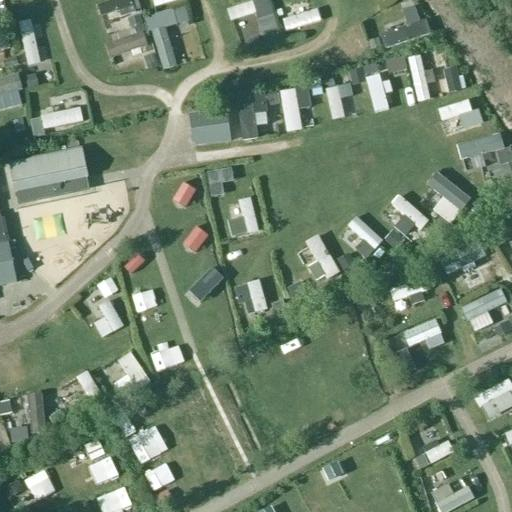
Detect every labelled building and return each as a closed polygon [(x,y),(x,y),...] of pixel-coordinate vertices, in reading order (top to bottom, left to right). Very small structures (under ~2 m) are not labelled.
[(239,19),(257,15),(253,0),(246,0),(236,2),(239,19)] [(270,0),(256,0),(260,26),(273,25),(270,0)] [(384,43),(429,32),(425,18),(381,29),(384,43)] [(344,28),(356,58),(369,53),(358,23),(344,28)] [(107,41),(112,53),(149,39),(144,27),(107,41)] [(164,68),(177,65),(174,53),(184,50),(178,28),(155,35),(164,68)] [(26,30),(27,61),(46,60),(45,29),(26,30)] [(388,74),(408,70),(406,57),(386,61),(388,74)] [(424,57),(411,57),(413,100),(426,99),(424,57)] [(33,67),(39,84),(55,79),(49,61),(33,67)] [(367,78),(381,76),(379,65),(365,67),(367,78)] [(363,67),(350,70),(354,83),(366,80),(363,67)] [(0,75),(0,90),(21,87),(19,72),(0,75)] [(368,80),(371,112),(387,111),(385,79),(368,80)] [(340,98),(353,97),(352,83),(340,84),(340,98)] [(298,105),(308,104),(307,84),(297,85),(298,105)] [(338,85),(326,88),(333,122),(345,119),(338,85)] [(0,93),(0,115),(25,108),(19,87),(0,93)] [(285,132),(299,132),(298,87),(284,87),(285,132)] [(255,121),(266,121),(266,95),(240,95),(241,131),(255,131),(255,121)] [(30,120),(34,137),(85,124),(78,96),(50,103),(53,114),(30,120)] [(439,110),(444,127),(473,119),(468,102),(439,110)] [(230,142),(225,110),(189,115),(193,147),(230,142)] [(104,160),(136,153),(134,141),(102,147),(104,160)] [(9,164),(14,193),(88,179),(82,150),(9,164)] [(244,163),(230,166),(236,195),(249,192),(244,163)] [(167,181),(170,199),(198,194),(194,176),(167,181)] [(452,217),(465,207),(443,178),(429,189),(452,217)] [(392,204),(419,234),(429,224),(402,194),(392,204)] [(356,216),(347,226),(374,250),(383,240),(356,216)] [(0,286),(16,283),(2,217),(0,217),(0,286)] [(244,220),(247,236),(239,238),(244,259),(265,254),(257,217),(244,220)] [(62,218),(33,226),(38,246),(67,238),(62,218)] [(310,269),(332,258),(320,235),(298,246),(310,269)] [(463,275),(450,282),(457,294),(489,278),(477,256),(458,266),(463,275)] [(252,303),(267,299),(261,275),(246,279),(252,303)] [(396,314),(429,307),(423,281),(390,288),(396,314)] [(465,305),(471,324),(506,313),(501,294),(465,305)] [(113,336),(126,328),(109,299),(96,307),(113,336)] [(410,342),(441,336),(438,320),(407,326),(410,342)] [(364,376),(373,373),(365,350),(356,354),(364,376)] [(0,388),(21,380),(12,357),(0,362),(0,388)] [(230,393),(239,394),(241,376),(232,375),(230,393)] [(511,412),(511,388),(511,385),(476,397),(485,422),(511,412)] [(201,407),(191,412),(202,432),(212,427),(201,407)] [(446,438),(422,451),(432,468),(455,455),(446,438)] [(99,477),(103,462),(82,455),(77,470),(99,477)] [(348,492),(386,476),(380,462),(343,478),(348,492)] [(158,489),(176,480),(167,463),(149,472),(158,489)] [(49,473),(29,477),(37,511),(57,507),(49,473)] [(463,480),(432,496),(439,511),(458,511),(475,504),(463,480)] [(347,496),(351,511),(394,511),(385,484),(347,496)] [(102,503),(105,511),(131,511),(125,495),(102,503)] [(278,511),(299,511),(303,511),(300,497),(276,503),(278,511)]
